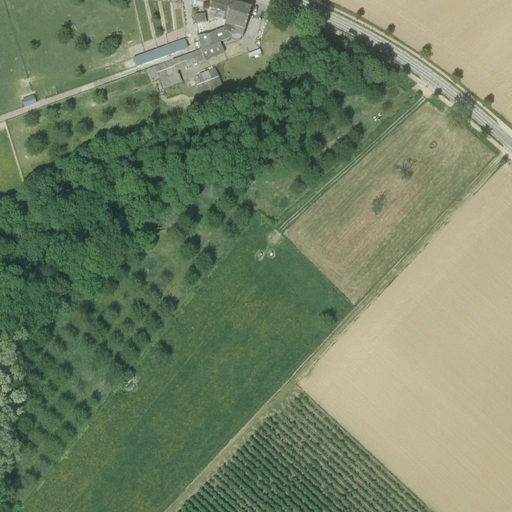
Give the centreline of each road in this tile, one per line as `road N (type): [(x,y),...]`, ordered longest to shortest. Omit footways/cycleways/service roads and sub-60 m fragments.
road 1 (secondary): [(511,146),(406,61),(287,0)]
road 2 (track): [(280,230),(435,81)]
